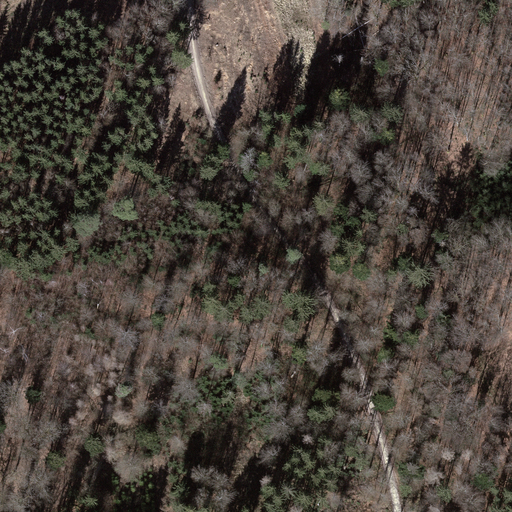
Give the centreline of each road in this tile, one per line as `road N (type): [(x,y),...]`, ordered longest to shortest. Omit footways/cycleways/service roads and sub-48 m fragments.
road 1 (track): [(399,511),(389,453),(342,321),(257,202),(208,107),(193,0)]
road 2 (track): [(171,34),(46,235),(9,278),(0,333)]
